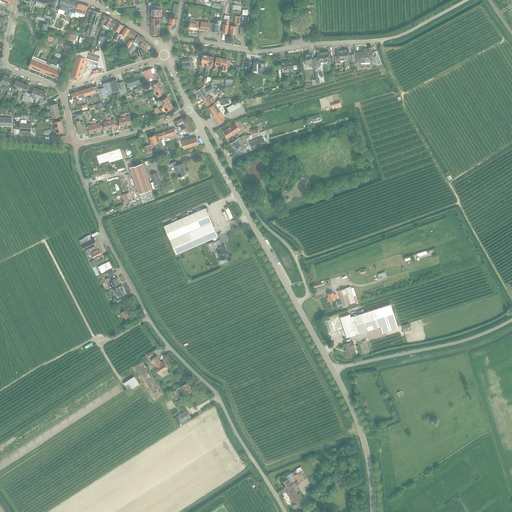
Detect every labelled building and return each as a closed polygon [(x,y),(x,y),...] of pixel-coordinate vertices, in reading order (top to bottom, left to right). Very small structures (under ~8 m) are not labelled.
[(48,0),(47,5),(47,6),(52,7),(51,10),(54,11),(56,0),(48,0)] [(66,0),(61,0),(59,8),(65,10),(64,14),(65,15),(73,17),(74,17),(75,14),(77,7),(78,3),(77,3),(66,0)] [(75,14),(74,17),(78,18),(79,17),(84,18),(85,15),(85,14),(88,6),(78,3),(77,7),(75,14)] [(161,6),(151,5),(151,16),(162,17),(162,9),(160,9),(161,6)] [(94,35),(101,13),(93,11),(88,10),(80,37),(84,38),(86,33),(94,35)] [(234,26),(230,25),(229,33),(235,34),(236,30),(237,30),(237,26),(238,24),(240,24),(240,17),(234,16),(234,23),(234,26)] [(108,17),(107,17),(103,24),(110,28),(110,29),(111,29),(113,26),(114,26),(114,27),(117,22),(108,17)] [(159,18),(151,18),(151,25),(161,26),(161,25),(163,25),(163,17),(159,17),(159,18)] [(189,23),(188,28),(198,30),(199,24),(199,21),(190,20),(190,23),(189,23)] [(39,22),(37,29),(44,31),(46,22),(41,21),(40,23),(39,22)] [(200,30),(216,32),(217,32),(218,24),(209,23),(209,22),(201,21),(200,30)] [(113,29),(119,33),(123,25),(117,22),(114,27),(113,29)] [(161,26),(151,25),(151,35),(159,35),(159,27),(161,27),(161,26)] [(127,35),(130,30),(125,27),(121,34),(126,37),(127,35)] [(127,35),(134,39),(137,34),(130,30),(127,35)] [(135,42),(140,45),(139,46),(145,50),(149,44),(143,40),(144,39),(138,34),(135,39),(136,39),(135,42)] [(99,50),(95,51),(94,53),(89,52),(89,50),(75,53),(75,55),(76,56),(71,75),(80,78),(86,58),(98,62),(97,66),(103,68),(103,69),(104,69),(99,49),(99,50)] [(348,49),(343,50),(344,60),(347,59),(347,61),(348,62),(353,62),(352,54),(349,55),(348,49)] [(359,56),(357,56),(357,59),(357,61),(357,62),(361,62),(361,64),(370,64),(370,62),(373,62),(372,52),(371,52),(371,49),(366,49),(366,52),(364,52),(359,52),(359,56)] [(340,60),(344,60),(343,50),(337,50),(337,56),(334,56),(335,63),(340,63),(340,60)] [(329,51),(323,52),(324,62),(328,61),(328,63),(329,64),(333,64),(332,56),(329,57),(329,51)] [(318,58),(314,58),(314,59),(314,66),(315,67),(315,69),(316,69),(318,67),(319,66),(321,65),(320,62),(324,62),(323,52),(317,52),(318,58)] [(309,66),(314,66),(314,59),(311,59),(310,53),(307,53),(307,54),(304,54),(305,65),(308,64),(309,66)] [(40,59),(33,56),(29,66),(31,67),(31,68),(35,70),(40,59)] [(222,58),(220,66),(220,69),(225,70),(226,67),(229,68),(230,61),(227,60),(227,59),(222,58)] [(47,62),(40,59),(35,70),(40,72),(40,71),(43,72),(47,62)] [(182,69),(193,68),(192,60),(190,61),(190,59),(181,60),(182,69)] [(288,70),(294,70),(297,70),(297,65),(293,65),(293,59),(288,59),(288,61),(280,62),(281,72),(284,72),(284,73),(288,72),(288,70)] [(266,62),(263,63),(260,62),(260,61),(253,61),(253,69),(252,69),(252,73),(257,73),(257,71),(263,71),(263,68),(266,68),(266,62)] [(54,65),(47,62),(43,72),(45,73),(45,74),(49,76),(54,65)] [(61,68),(54,65),(49,76),(54,77),(57,78),(57,77),(58,75),(61,68)] [(151,78),(152,79),(156,78),(155,73),(152,73),(151,69),(143,71),(146,80),(151,78)] [(128,87),(140,83),(137,74),(134,75),(135,78),(126,80),(128,87)] [(8,90),(10,85),(12,81),(9,80),(10,78),(4,75),(1,82),(4,84),(2,89),(8,91),(8,90)] [(112,92),(125,88),(123,81),(117,83),(116,79),(109,81),(112,92)] [(19,90),(22,83),(16,80),(15,82),(12,81),(10,85),(8,90),(7,94),(10,96),(13,88),(19,90)] [(104,87),(100,88),(103,98),(107,97),(106,94),(112,92),(109,81),(102,84),(104,87)] [(150,84),(154,91),(161,86),(158,82),(155,83),(154,81),(150,84)] [(19,90),(18,92),(24,94),(24,93),(25,92),(28,85),(22,83),(19,90)] [(161,86),(154,91),(158,98),(162,95),(161,93),(164,91),(161,86)] [(205,89),(203,86),(196,91),(201,98),(214,90),(211,86),(205,89)] [(30,96),(30,97),(35,99),(36,97),(39,90),(33,87),(30,95),(30,96)] [(88,88),(82,90),(84,96),(86,95),(88,100),(89,100),(91,99),(90,94),(88,88)] [(39,90),(36,97),(40,99),(39,102),(40,103),(44,100),(43,100),(46,93),(39,90)] [(211,98),(209,95),(202,100),(206,106),(214,101),(212,97),(211,98)] [(163,106),(170,102),(167,97),(160,101),(163,106)] [(207,108),(216,120),(218,124),(225,119),(217,106),(220,105),(218,101),(215,103),(207,108)] [(230,112),(241,106),(238,101),(228,107),(230,112)] [(173,107),(170,102),(163,106),(166,112),(173,107)] [(125,113),(123,114),(125,125),(131,124),(129,116),(126,116),(125,113)] [(110,116),(108,117),(110,129),(116,127),(114,119),(111,120),(110,116)] [(0,125),(11,126),(11,118),(0,117),(0,125)] [(31,131),(31,123),(27,123),(27,121),(26,120),(21,120),(20,121),(20,123),(19,131),(31,131)] [(95,120),(93,121),(95,132),(101,131),(99,123),(96,124),(95,120)] [(77,126),(76,126),(78,134),(86,133),(83,122),(80,122),(80,121),(76,122),(77,126)] [(227,138),(240,130),(235,123),(223,131),(227,138)] [(170,138),(177,136),(174,128),(158,134),(156,134),(158,141),(168,137),(168,138),(169,138),(170,138)] [(159,147),(160,146),(159,141),(157,141),(155,135),(149,137),(151,145),(155,144),(157,147),(158,150),(160,149),(159,147)] [(182,141),(184,148),(198,144),(195,137),(182,141)] [(230,143),(235,151),(238,149),(240,151),(246,148),(240,137),(230,143)] [(265,144),(263,137),(249,142),(252,149),(265,144)] [(120,149),(97,156),(99,164),(109,161),(109,163),(123,159),(120,149)] [(175,169),(178,177),(185,174),(182,163),(177,165),(176,161),(167,164),(169,171),(175,169)] [(138,194),(139,194),(151,190),(142,163),(129,167),(138,194)] [(151,174),(155,185),(160,183),(157,172),(151,174)] [(117,185),(109,188),(113,199),(121,196),(117,185)] [(154,199),(153,196),(151,190),(139,194),(142,203),(154,199)] [(163,226),(176,254),(218,236),(205,208),(163,226)] [(85,238),(79,240),(81,244),(84,250),(97,244),(94,238),(87,241),(85,238)] [(212,242),(207,244),(209,247),(213,246),(215,250),(216,249),(220,260),(218,261),(220,265),(227,262),(225,258),(229,256),(227,251),(226,251),(223,246),(222,246),(221,243),(219,239),(212,242)] [(97,244),(84,250),(86,255),(88,259),(93,256),(94,258),(102,254),(99,248),(97,244)] [(103,264),(98,267),(101,273),(106,271),(103,264)] [(109,277),(105,279),(107,283),(109,287),(110,288),(121,283),(118,277),(111,281),(109,277)] [(115,289),(113,290),(115,293),(116,295),(118,298),(119,297),(126,293),(122,285),(115,289)] [(343,306),(350,304),(344,288),(338,290),(343,306)] [(335,298),(337,298),(335,294),(333,294),(333,292),(327,294),(328,297),(327,298),(328,302),(335,299),(335,298)] [(390,304),(385,306),(350,317),(350,314),(340,317),(346,337),(380,326),(382,333),(398,328),(390,304)] [(122,320),(130,316),(126,310),(118,314),(122,320)] [(355,347),(354,344),(353,341),(344,344),(347,352),(345,352),(347,357),(356,355),(353,348),(355,347)] [(163,361),(161,362),(156,356),(154,357),(151,359),(150,360),(155,366),(154,367),(159,374),(162,372),(164,376),(168,373),(166,370),(168,368),(163,361)] [(130,380),(127,381),(132,389),(136,387),(131,379),(130,380)] [(187,393),(192,390),(187,383),(180,387),(182,391),(183,391),(185,394),(187,393)] [(181,423),(191,417),(187,410),(177,417),(181,423)] [(297,473),(294,475),(297,481),(295,482),(296,484),(302,481),(305,479),(300,471),(297,473)] [(293,503),(300,499),(287,478),(280,483),(293,503)]
